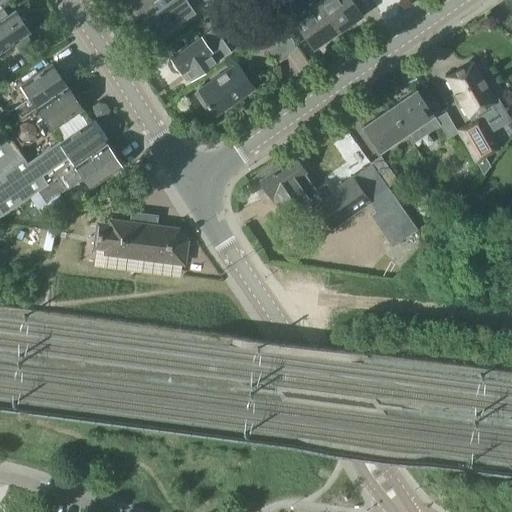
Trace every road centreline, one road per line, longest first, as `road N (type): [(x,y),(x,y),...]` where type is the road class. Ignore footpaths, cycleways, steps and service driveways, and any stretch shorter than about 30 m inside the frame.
road 1 (tertiary): [(406,511),(191,185)]
road 2 (residential): [(191,185),(459,0)]
road 3 (tertiary): [(191,185),(70,0)]
road 4 (residential): [(124,511),(30,476),(0,475)]
